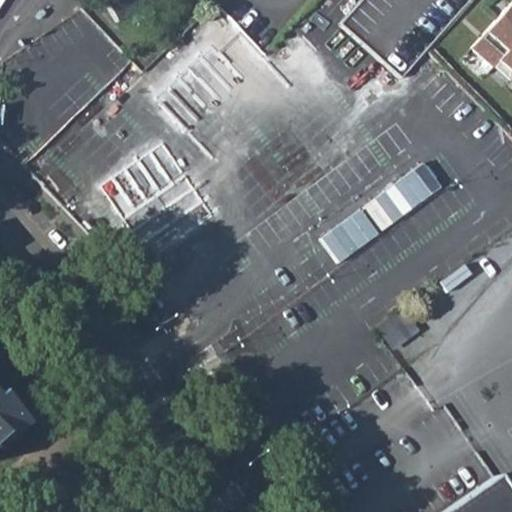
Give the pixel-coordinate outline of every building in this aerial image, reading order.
[(105,0),(120,21),(141,7),(134,0),(105,0)] [(216,0),(232,16),(247,3),(244,0),(216,0)] [(390,69),(449,0),(360,0),(340,23),(390,69)] [(429,48),(471,0),(449,0),(390,69),(402,79),(429,48)] [(511,0),(469,47),(493,67),(498,61),(511,72),(511,0)] [(273,45),(277,41),(264,29),(254,39),(267,52),(273,45)] [(379,324),(388,346),(406,338),(398,316),(379,324)] [(0,438),(16,425),(0,405),(0,438)] [(511,511),(511,501),(493,475),(439,511),(511,511)]
